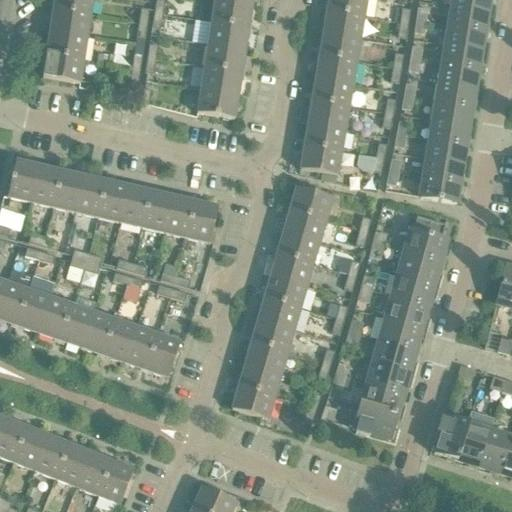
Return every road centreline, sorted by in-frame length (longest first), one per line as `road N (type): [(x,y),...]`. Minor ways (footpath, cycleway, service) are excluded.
road 1 (residential): [(191,444),(359,506),(393,498),(473,249),(511,14)]
road 2 (residential): [(191,444),(224,347),(220,303),(246,268),(261,208),(257,173)]
road 3 (residential): [(257,173),(0,112)]
road 4 (residential): [(257,173),(278,144),(290,66),(276,46),(279,17),(296,0)]
